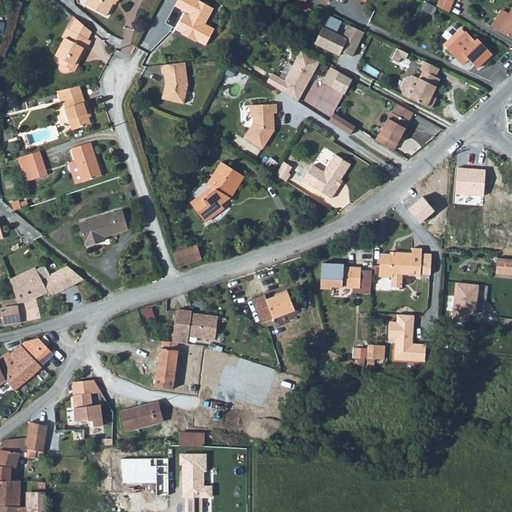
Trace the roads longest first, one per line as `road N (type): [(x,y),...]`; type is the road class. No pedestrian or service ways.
road 1 (residential): [(471,119),(380,201),(332,232),(170,289)]
road 2 (residential): [(170,289),(114,102),(124,67)]
